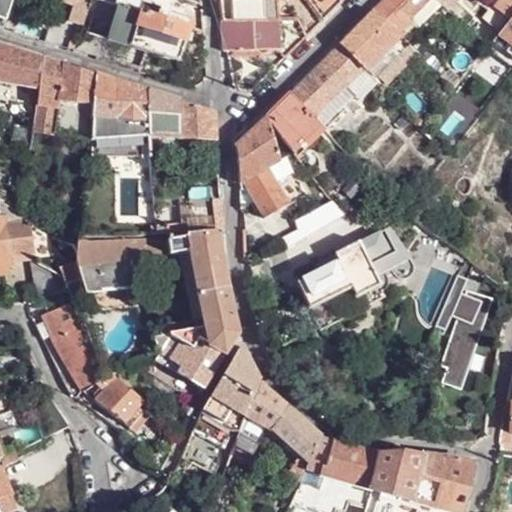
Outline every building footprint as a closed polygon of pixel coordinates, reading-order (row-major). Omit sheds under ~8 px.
[(0,0),(0,28),(17,34),(27,0),(0,0)] [(73,19),(84,23),(91,3),(92,0),(63,0),(63,1),(77,5),(73,19)] [(109,42),(120,5),(118,4),(103,0),(100,0),(88,36),(109,42)] [(119,0),(118,4),(120,5),(141,12),(159,18),(167,20),(175,0),(119,0)] [(327,16),(338,5),(334,0),(305,0),(306,1),(316,16),(322,11),(327,16)] [(384,0),(384,1),(394,9),(408,22),(430,0),(384,0)] [(443,0),(439,5),(446,12),(449,14),(463,0),(443,0)] [(511,17),(511,1),(510,0),(500,0),(492,10),(503,21),(507,24),(511,17)] [(263,21),(264,21),(262,1),(220,3),(222,21),(263,21)] [(306,21),(320,20),(316,16),(306,1),(306,21)] [(141,12),(120,5),(109,42),(131,49),(141,12)] [(405,42),(413,33),(405,26),(390,13),(380,5),(372,12),(398,36),(405,42)] [(495,31),(503,21),(492,10),(491,9),(482,21),(495,31)] [(321,22),(327,16),(322,11),(316,16),(320,20),(321,22)] [(179,63),(190,28),(167,20),(159,18),(141,12),(131,49),(179,63)] [(338,45),(363,70),(398,36),(372,12),(338,45)] [(496,38),(511,50),(511,17),(507,24),(496,38)] [(285,57),(306,36),(306,21),(283,20),(285,57)] [(321,22),(320,20),(306,21),(306,36),(321,22)] [(222,21),(224,53),(227,53),(236,53),(248,53),(264,51),(263,21),(222,21)] [(264,51),(274,51),(273,21),(270,21),(264,21),(263,21),(264,51)] [(289,95),(313,119),(346,87),(363,71),(363,70),(338,45),(289,95)] [(0,46),(0,83),(40,89),(44,60),(0,46)] [(99,77),(44,60),(40,89),(36,116),(34,130),(91,143),(93,125),(99,77)] [(363,71),(346,87),(354,94),(360,100),(376,85),(363,71)] [(458,81),(447,73),(443,78),(447,81),(453,87),(458,81)] [(99,77),(93,125),(113,124),(151,123),(150,93),(99,77)] [(453,87),(447,81),(443,86),(449,91),(453,87)] [(0,83),(0,108),(36,116),(40,89),(0,83)] [(313,119),(321,128),(354,94),(346,87),(313,119)] [(215,114),(211,112),(150,93),(151,123),(152,140),(217,141),(215,114)] [(289,95),(265,119),(267,122),(277,134),(294,155),(321,128),(313,119),(289,95)] [(420,118),(415,124),(419,128),(425,121),(420,118)] [(235,148),(237,186),(243,184),(266,170),(278,162),(272,137),(267,122),(265,119),(235,148)] [(272,137),(277,134),(267,122),(272,137)] [(113,124),(113,142),(152,140),(151,123),(113,124)] [(93,125),(91,143),(113,143),(113,142),(113,124),(93,125)] [(287,206),(306,196),(293,177),(289,163),(279,166),(278,162),(266,170),(287,206)] [(363,171),(374,182),(380,175),(369,163),(363,171)] [(266,170),(243,184),(245,188),(254,203),(264,219),(287,206),(266,170)] [(354,204),(370,187),(361,177),(344,194),(354,204)] [(14,191),(25,192),(26,184),(14,182),(14,191)] [(254,203),(245,188),(238,193),(240,212),(254,203)] [(342,216),(331,203),(295,222),(298,230),(300,230),(303,239),(342,216)] [(201,224),(217,223),(216,205),(174,210),(176,227),(186,226),(186,225),(194,224),(201,224)] [(3,208),(0,215),(0,268),(42,263),(36,223),(22,216),(3,208)] [(223,233),(224,230),(224,222),(217,223),(201,224),(202,234),(216,233),(217,235),(222,233),(223,233)] [(186,236),(195,235),(194,224),(186,225),(186,226),(186,236)] [(166,227),(156,227),(156,240),(165,239),(166,227)] [(278,253),(303,239),(300,230),(298,230),(273,244),(278,253)] [(296,284),(309,310),(351,290),(355,300),(380,288),(376,278),(410,262),(395,231),(361,248),(359,245),(335,257),(338,264),(296,284)] [(225,355),(237,335),(227,287),(217,235),(216,233),(202,234),(195,235),(186,236),(187,237),(190,254),(203,323),(207,345),(225,355)] [(136,294),(131,265),(190,254),(187,237),(165,239),(156,240),(89,245),(81,257),(77,257),(86,292),(86,299),(136,294)] [(316,267),(319,272),(338,264),(335,257),(316,267)] [(71,295),(82,293),(74,265),(56,271),(33,265),(40,303),(66,294),(67,297),(71,295)] [(84,391),(100,383),(72,334),(75,332),(67,307),(46,313),(56,345),(84,391)] [(160,339),(151,341),(156,357),(151,359),(171,371),(163,382),(191,399),(196,391),(203,394),(205,391),(225,355),(207,345),(203,323),(158,331),(160,339)] [(72,334),(100,383),(101,382),(87,342),(82,328),(75,332),(72,334)] [(287,356),(290,367),(317,357),(313,347),(287,356)] [(258,383),(243,351),(240,349),(223,377),(254,395),(258,383)] [(223,377),(212,398),(203,414),(214,420),(215,418),(235,429),(240,432),(245,418),(254,395),(223,377)] [(142,404),(109,378),(101,382),(100,383),(84,391),(125,424),(142,404)] [(288,410),(258,383),(254,395),(245,418),(270,431),(271,429),(288,410)] [(0,418),(10,415),(12,414),(8,401),(0,403),(0,418)] [(507,433),(511,404),(505,403),(503,410),(502,411),(499,432),(507,433)] [(129,429),(147,409),(142,404),(125,424),(129,429)] [(288,410),(271,429),(297,453),(309,464),(318,441),(320,441),(320,440),(288,410)] [(235,429),(215,418),(214,420),(203,414),(197,424),(204,428),(203,429),(227,445),(235,429)] [(0,426),(13,423),(10,415),(0,418),(0,426)] [(194,430),(201,434),(203,429),(204,428),(197,424),(194,430)] [(297,453),(271,429),(270,431),(265,442),(271,445),(264,462),(258,459),(253,468),(300,485),(302,481),(286,476),(297,453)] [(507,433),(499,432),(497,445),(500,449),(500,451),(511,452),(511,435),(507,435),(507,433)] [(306,470),(324,475),(333,446),(320,441),(318,441),(309,464),(306,470)] [(271,445),(265,442),(258,459),(264,462),(271,445)] [(324,477),(368,490),(377,454),(333,446),(324,475),(324,477)] [(297,453),(286,476),(302,481),(306,470),(309,464),(297,453)] [(377,454),(368,490),(382,494),(405,501),(411,502),(425,456),(405,453),(377,454)] [(425,456),(411,502),(444,511),(459,511),(467,489),(472,463),(425,456)] [(333,509),(346,511),(349,504),(377,511),(382,494),(368,490),(324,477),(324,475),(306,470),(302,481),(300,485),(299,489),(336,500),(333,509)] [(15,498),(3,471),(0,472),(0,504),(1,504),(15,498)] [(382,494),(377,511),(376,511),(402,511),(405,501),(382,494)] [(12,511),(20,509),(15,498),(1,504),(3,511),(12,511)] [(405,501),(402,511),(444,511),(411,502),(405,501)]
